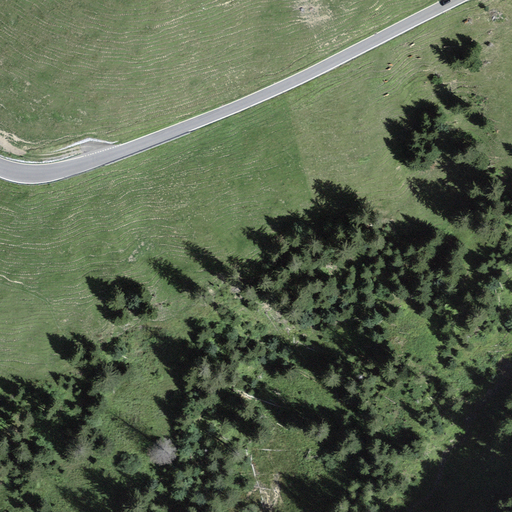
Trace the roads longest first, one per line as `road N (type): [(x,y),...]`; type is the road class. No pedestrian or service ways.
road 1 (secondary): [(456,0),(294,82),(135,146),(50,172),(0,167)]
road 2 (track): [(0,138),(27,156),(91,147),(112,154)]
